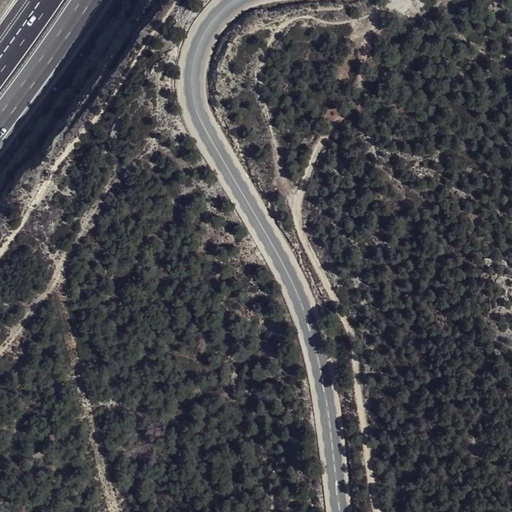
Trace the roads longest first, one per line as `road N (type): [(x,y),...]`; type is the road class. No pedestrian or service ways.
road 1 (secondary): [(340,511),(304,312),(193,104),(196,50),(237,0)]
road 2 (track): [(378,511),(353,359),(299,205),(302,184),(366,61),(384,0)]
road 3 (motorway): [(0,113),(81,0)]
